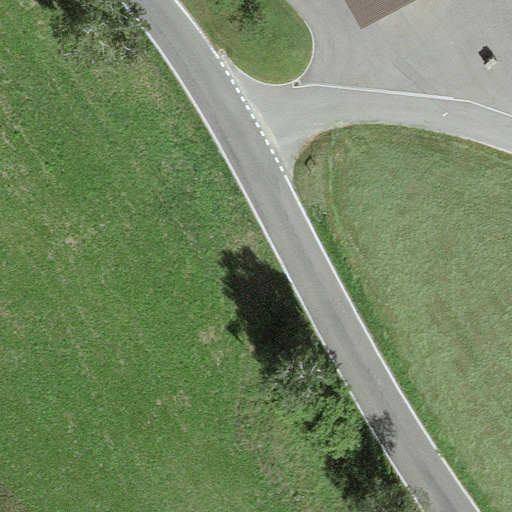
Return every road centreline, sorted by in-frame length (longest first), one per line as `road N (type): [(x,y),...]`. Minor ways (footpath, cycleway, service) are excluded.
road 1 (tertiary): [(143,0),(175,39),(443,511)]
road 2 (track): [(233,142),(299,104),(380,100),(450,106),(511,134)]
